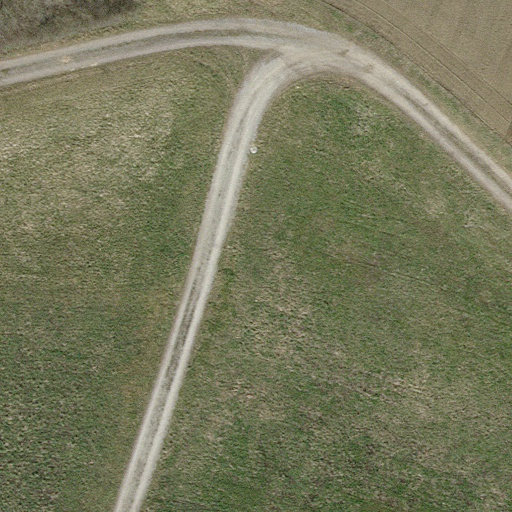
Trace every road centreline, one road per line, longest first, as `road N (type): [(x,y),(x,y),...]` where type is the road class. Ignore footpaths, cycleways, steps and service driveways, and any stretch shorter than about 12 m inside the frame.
road 1 (track): [(511,184),(398,87),(329,48),(284,36),(137,44),(0,73)]
road 2 (track): [(128,511),(247,123),(284,36)]
